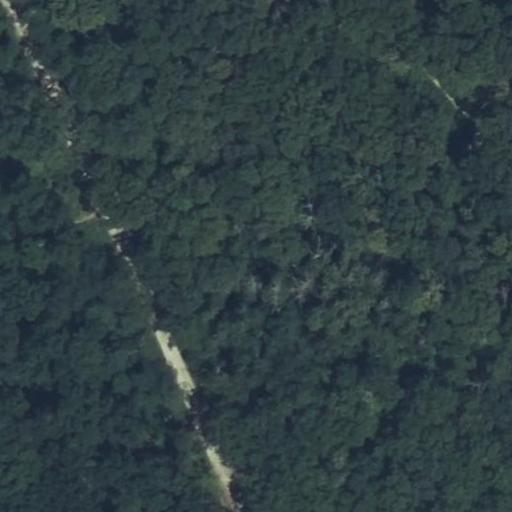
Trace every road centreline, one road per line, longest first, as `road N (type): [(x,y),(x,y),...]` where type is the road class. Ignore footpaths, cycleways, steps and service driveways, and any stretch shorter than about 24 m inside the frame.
road 1 (track): [(245,511),(10,0)]
road 2 (track): [(0,439),(137,511)]
